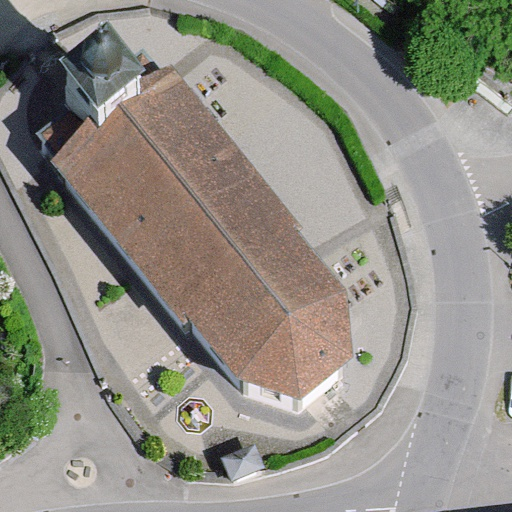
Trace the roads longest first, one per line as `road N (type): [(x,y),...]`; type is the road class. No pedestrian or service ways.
road 1 (unclassified): [(425,482),(463,330),(461,267),(446,203)]
road 2 (unclassified): [(446,203),(385,94),(310,26),(264,0)]
